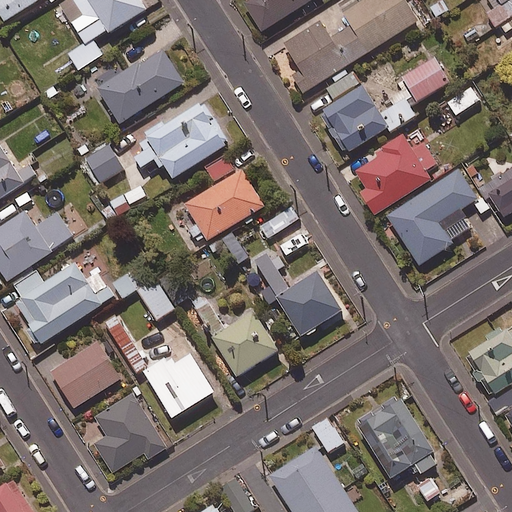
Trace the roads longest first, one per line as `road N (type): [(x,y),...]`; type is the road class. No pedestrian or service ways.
road 1 (residential): [(196,0),(407,332)]
road 2 (residential): [(125,511),(407,332)]
road 3 (residential): [(407,332),(511,495)]
road 4 (residential): [(0,361),(96,511)]
road 5 (residential): [(407,332),(511,266)]
